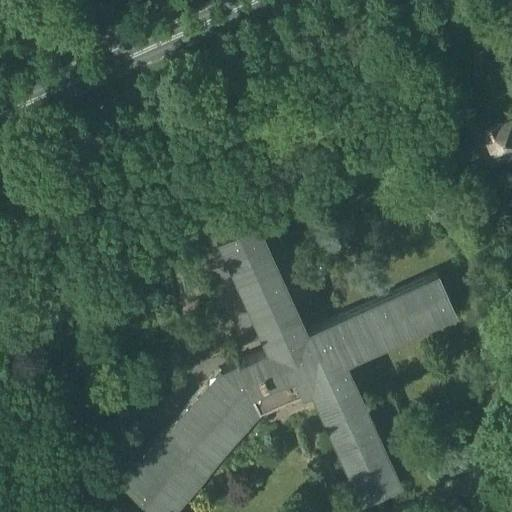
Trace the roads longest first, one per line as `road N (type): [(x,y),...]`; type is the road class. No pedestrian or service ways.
road 1 (unknown): [(186,365),(80,468),(60,310),(74,295),(197,240)]
road 2 (primary): [(0,116),(259,0)]
